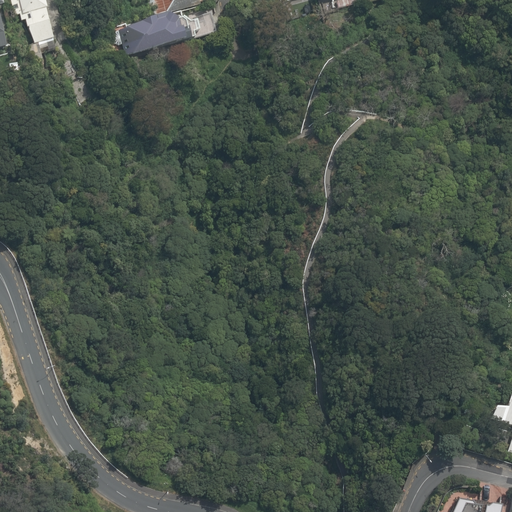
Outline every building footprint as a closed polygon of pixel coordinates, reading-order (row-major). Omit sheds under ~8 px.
[(12,0),(25,49),(64,38),(54,0),(12,0)] [(201,2),(200,0),(146,0),(150,13),(201,2)] [(117,28),(123,57),(187,43),(186,37),(214,30),(209,7),(117,28)] [(511,401),(510,409),(496,408),(490,420),(511,430),(511,437),(507,449),(511,450),(511,401)] [(505,511),(507,506),(460,501),(455,511),(505,511)]
